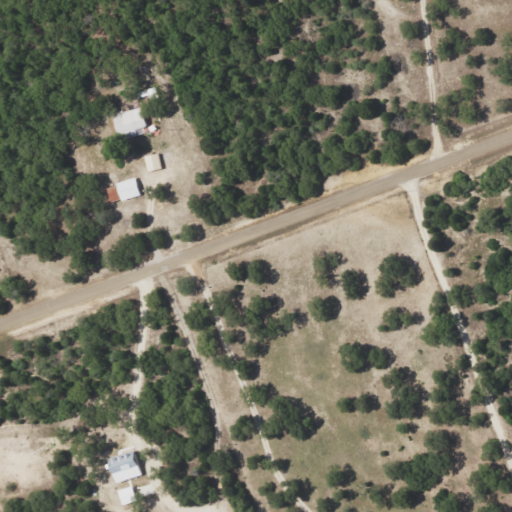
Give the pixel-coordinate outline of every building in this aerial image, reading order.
[(111,114),(117,141),(136,136),(134,130),(144,127),(140,107),(111,114)] [(143,156),(146,171),(161,169),(158,154),(143,156)] [(104,187),(109,204),(139,195),(133,178),(104,187)] [(105,460),(113,484),(140,475),(132,451),(105,460)] [(120,505),(135,501),(131,486),(116,491),(120,505)]
